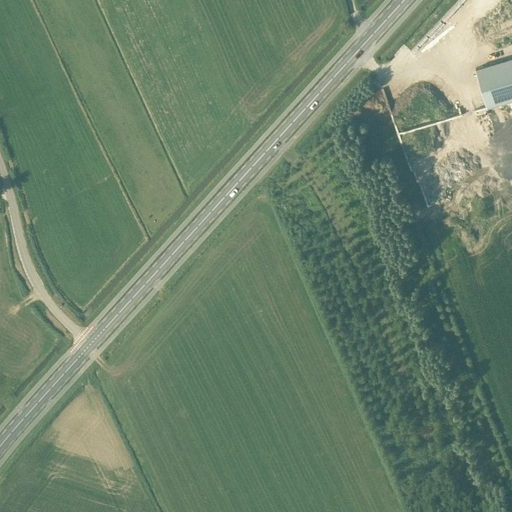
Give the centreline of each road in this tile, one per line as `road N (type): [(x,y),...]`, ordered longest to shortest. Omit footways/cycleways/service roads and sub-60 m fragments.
road 1 (primary): [(89,346),(404,0)]
road 2 (unclassified): [(89,346),(44,298),(0,165)]
road 3 (primary): [(0,446),(89,346)]
